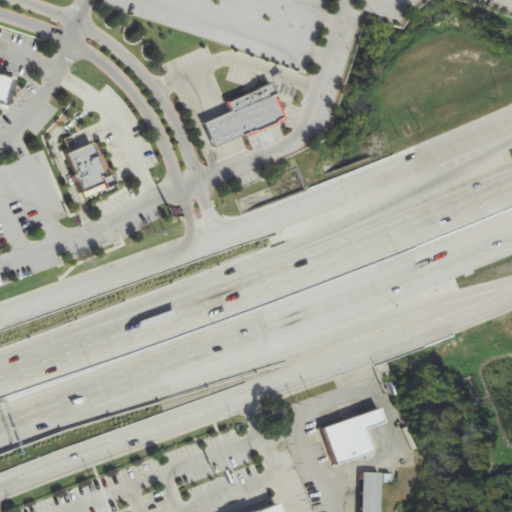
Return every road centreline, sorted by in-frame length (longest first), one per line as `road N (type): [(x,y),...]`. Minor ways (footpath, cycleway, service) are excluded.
road 1 (secondary): [(0,498),(511,282)]
road 2 (secondary): [(511,112),(220,239),(0,316)]
road 3 (motorway): [(511,131),(15,367)]
road 4 (motorway): [(511,182),(287,278),(0,372)]
road 5 (motorway): [(0,419),(511,229)]
road 6 (residential): [(220,239),(192,150),(158,89),(107,37),(10,0)]
road 7 (motorway): [(199,369),(511,271)]
road 8 (residential): [(0,15),(97,58),(147,111),(177,173),(196,247)]
road 9 (motorway): [(0,429),(199,369)]
